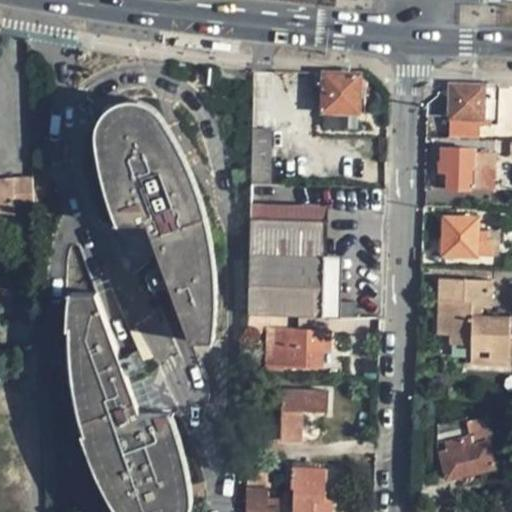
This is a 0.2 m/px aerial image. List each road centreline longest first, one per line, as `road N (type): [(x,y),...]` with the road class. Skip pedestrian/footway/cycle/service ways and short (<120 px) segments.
road 1 (secondary): [(396,511),(410,39)]
road 2 (primary): [(66,0),(410,39)]
